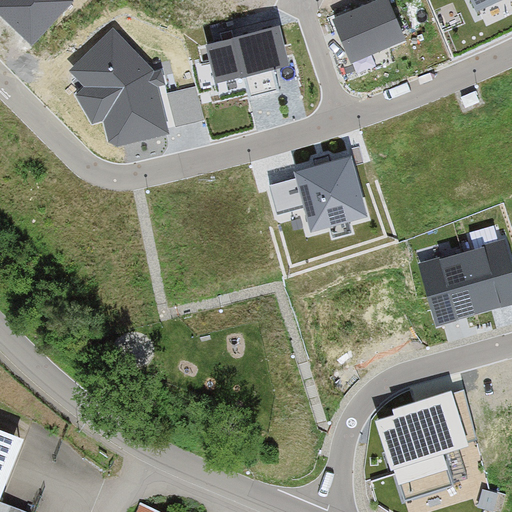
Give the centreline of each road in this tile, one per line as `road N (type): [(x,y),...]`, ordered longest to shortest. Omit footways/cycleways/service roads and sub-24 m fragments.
road 1 (residential): [(343,119),(165,171),(106,175),(80,161),(0,80)]
road 2 (residential): [(511,345),(395,378),(364,401),(327,511)]
road 3 (tertiary): [(144,446),(0,333)]
road 4 (residential): [(511,50),(343,119)]
road 5 (tertiary): [(296,511),(144,446)]
road 6 (residential): [(343,119),(303,0)]
